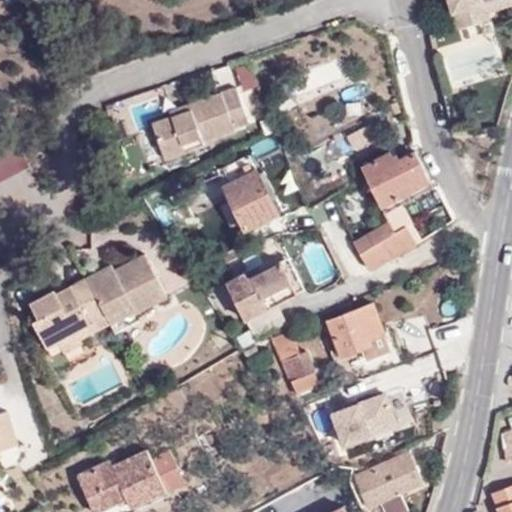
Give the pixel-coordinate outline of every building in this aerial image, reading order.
[(511,0),(449,0),(458,26),(482,19),(476,2),(481,0),(496,0),(498,6),(511,1),(511,0)] [(481,0),(476,2),(482,19),(490,16),(488,9),(498,6),(496,0),(481,0)] [(190,110),(170,117),(151,124),(163,159),(203,144),(202,140),(234,129),(233,126),(248,121),(235,86),(188,103),(190,110)] [(168,111),(170,117),(190,110),(188,103),(168,111)] [(277,130),(274,122),(264,127),(267,134),(277,130)] [(382,204),(430,179),(415,148),(395,159),(389,150),(361,165),(382,204)] [(480,169),(483,153),(469,151),(466,166),(480,169)] [(277,212),(251,155),(219,168),(245,226),(277,212)] [(371,267),(415,238),(407,223),(396,231),(389,219),(355,239),(371,267)] [(418,243),(415,238),(371,267),(373,270),(418,243)] [(134,306),(136,311),(163,298),(153,278),(158,275),(146,252),(116,269),(107,272),(104,266),(87,275),(109,319),(134,306)] [(249,276),(246,271),(228,280),(247,317),(298,292),(282,259),(262,269),(249,276)] [(112,261),(104,266),(107,272),(116,269),(112,261)] [(259,264),(246,271),(249,276),(262,269),(259,264)] [(78,336),(109,319),(87,275),(64,287),(68,293),(60,298),(56,292),(53,287),(30,300),(38,315),(33,318),(46,344),(58,337),(74,329),(78,336)] [(153,278),(163,298),(168,295),(158,275),(153,278)] [(68,293),(64,287),(56,292),(60,298),(68,293)] [(360,342),(385,332),(373,301),(328,319),(340,355),(362,347),(360,342)] [(109,319),(116,331),(141,319),(136,311),(134,306),(109,319)] [(80,340),(78,336),(74,329),(58,337),(64,348),(80,340)] [(389,343),(385,332),(360,342),(362,347),(364,353),(389,343)] [(290,380),(316,370),(310,350),(302,353),(299,345),(280,351),(290,380)] [(386,390),(328,410),(342,448),(400,428),(386,390)] [(0,450),(20,444),(9,411),(0,413),(0,450)] [(511,429),(502,433),(507,462),(511,459),(511,429)] [(167,488),(152,457),(148,449),(114,464),(111,458),(78,473),(95,511),(125,497),(129,506),(167,488)] [(171,449),(152,457),(167,488),(168,491),(185,482),(171,449)] [(400,484),(422,473),(412,450),(406,453),(409,458),(391,466),(389,461),(389,460),(357,475),(371,505),(383,499),(403,490),(400,484)] [(409,458),(406,453),(389,461),(391,466),(409,458)] [(425,480),(422,473),(400,484),(403,490),(425,480)] [(511,511),(511,486),(494,493),(499,511),(511,511)] [(168,491),(167,488),(129,506),(133,511),(169,495),(168,491)] [(400,511),(411,508),(403,490),(383,499),(389,511),(400,511)]
